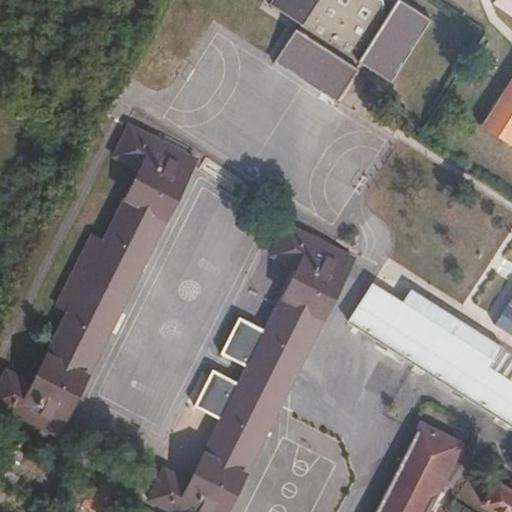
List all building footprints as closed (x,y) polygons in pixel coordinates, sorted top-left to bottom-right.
[(279,0),(274,9),(304,28),(301,33),(298,31),(278,63),(341,103),(362,72),(358,70),(361,65),(393,84),(433,21),(401,1),(391,17),(385,13),(388,9),(386,2),(382,0),(279,0)] [(511,0),(494,0),(489,9),(511,23),(511,0)] [(511,125),(511,83),(506,93),(503,91),(491,112),(511,125)] [(511,125),(491,112),(479,130),(511,150),(511,125)] [(196,163),(130,128),(114,160),(139,173),(102,245),(91,239),(56,307),(67,313),(32,384),(7,372),(0,385),(0,405),(57,435),(196,163)] [(331,248),(287,225),(272,255),(300,270),(269,333),(237,317),(218,352),(251,367),(242,385),(211,370),(192,406),(224,420),(191,484),(163,470),(148,500),(171,511),(224,511),(279,406),(354,260),(331,248)] [(502,352),(472,334),(410,295),(403,309),(370,289),(348,328),(443,387),(511,429),(511,301),(497,324),(511,332),(511,385),(490,372),(502,352)] [(511,358),(502,352),(490,372),(511,385),(511,358)] [(424,511),(462,442),(425,422),(376,511),(424,511)] [(511,511),(511,498),(487,482),(474,503),(488,511),(511,511)] [(463,511),(445,501),(436,511),(463,511)]
